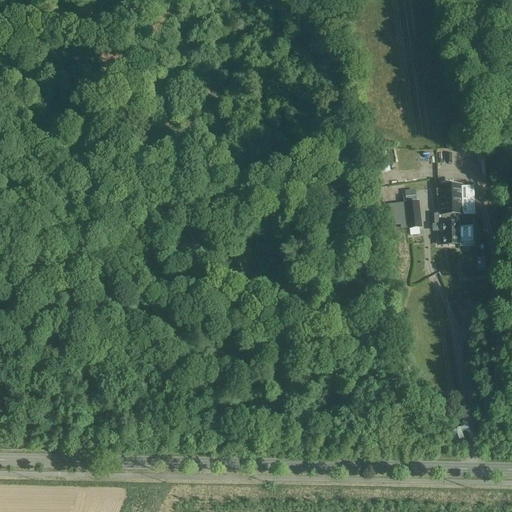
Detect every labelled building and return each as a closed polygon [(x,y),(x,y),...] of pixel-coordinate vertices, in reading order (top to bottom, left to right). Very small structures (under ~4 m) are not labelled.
[(459,187),(440,188),(441,215),(455,214),(473,214),(472,187),(459,188),(459,187)] [(406,204),(407,216),(418,215),(417,203),(406,204)] [(390,226),(405,225),(403,206),(389,207),(390,226)] [(434,215),(434,231),(442,231),(442,246),(459,245),(459,240),(471,239),(470,228),(459,229),(458,224),(455,224),(455,214),(441,215),(434,215)] [(418,215),(407,216),(408,229),(419,228),(418,215)] [(419,235),(419,228),(408,229),(409,236),(419,235)] [(478,258),(479,271),(486,270),(485,257),(478,258)]
